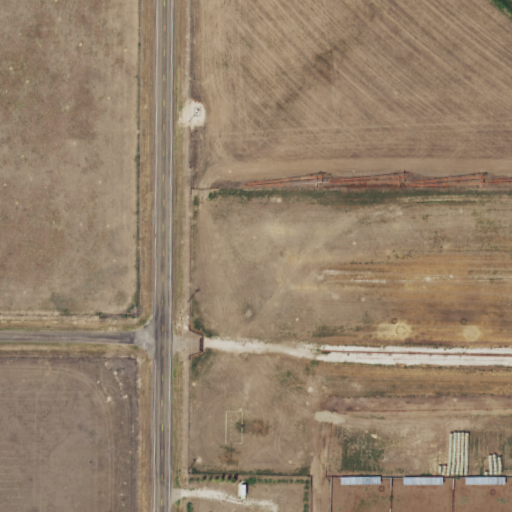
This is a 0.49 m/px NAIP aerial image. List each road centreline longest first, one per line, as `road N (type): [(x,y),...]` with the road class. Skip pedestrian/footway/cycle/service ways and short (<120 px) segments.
road 1 (secondary): [(163,511),(165,0)]
road 2 (residential): [(164,336),(0,334)]
